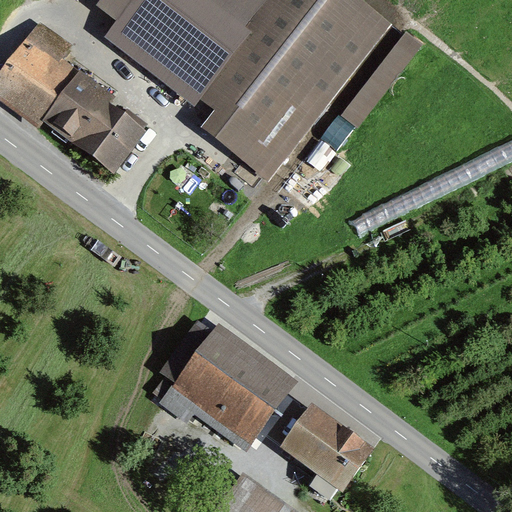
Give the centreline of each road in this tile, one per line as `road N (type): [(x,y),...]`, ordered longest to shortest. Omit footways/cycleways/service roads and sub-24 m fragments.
road 1 (tertiary): [(0,134),(501,511)]
road 2 (track): [(0,60),(27,21),(59,11),(160,99),(170,132),(108,216)]
road 3 (track): [(511,181),(298,280),(243,318)]
road 4 (track): [(285,177),(400,44),(402,22),(388,0)]
